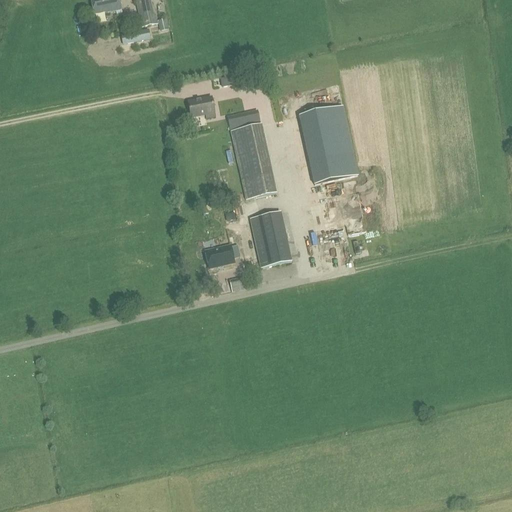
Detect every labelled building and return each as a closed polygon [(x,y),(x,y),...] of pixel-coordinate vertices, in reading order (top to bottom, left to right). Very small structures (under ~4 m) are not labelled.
[(121,10),(118,0),(91,0),(94,14),(105,12),(105,13),(121,10)] [(135,0),(142,29),(157,25),(156,20),(155,14),(152,15),(149,0),(135,0)] [(157,25),(159,33),(167,31),(165,19),(156,20),(157,25)] [(122,45),(150,40),(148,29),(120,35),(122,45)] [(188,102),(191,118),(206,116),(206,119),(215,117),(211,98),(188,102)] [(235,117),(238,129),(248,126),(246,115),(235,117)] [(352,155),(310,164),(314,186),(357,177),(352,155)] [(246,202),(276,195),(272,175),(242,182),(246,202)] [(236,220),(234,212),(225,214),(226,222),(236,220)] [(250,221),(261,270),(292,263),(280,214),(250,221)] [(335,229),(336,240),(347,239),(345,227),(335,229)] [(228,231),(209,235),(211,241),(229,237),(228,231)] [(234,264),(230,247),(205,253),(209,269),(234,264)] [(231,292),(251,288),(248,277),(229,281),(231,292)]
